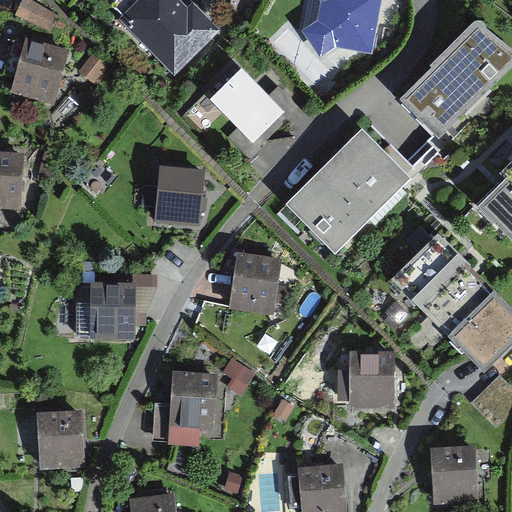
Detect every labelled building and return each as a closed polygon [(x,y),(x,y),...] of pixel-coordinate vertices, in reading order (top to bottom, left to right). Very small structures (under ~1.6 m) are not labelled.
[(27,0),(26,0),(20,15),(53,29),(59,14),(27,0)] [(188,0),(107,0),(99,10),(178,77),(221,28),(188,0)] [(303,0),(305,4),(305,22),(292,33),(312,50),(324,42),(374,55),(378,0),(303,0)] [(496,61),(460,29),(396,99),(432,132),(496,61)] [(58,51),(13,42),(3,92),(48,101),(58,51)] [(294,110),(235,55),(191,101),(249,157),(294,110)] [(401,179),(353,132),(282,206),(331,252),(401,179)] [(511,151),(501,164),(511,173),(511,151)] [(17,156),(0,154),(0,209),(14,210),(17,156)] [(511,173),(501,164),(472,197),(511,231),(511,173)] [(200,171),(144,170),(143,224),(199,225),(200,171)] [(453,266),(420,234),(374,280),(407,312),(453,266)] [(274,259),(226,257),(223,311),(272,314),(274,259)] [(481,293),(453,266),(407,312),(435,340),(481,293)] [(135,284),(74,284),(75,339),(135,339),(135,284)] [(506,317),(481,293),(435,340),(462,366),(506,317)] [(389,352),(336,357),(341,412),(394,407),(389,352)] [(213,377),(157,375),(155,432),(211,435),(213,377)] [(78,411),(29,412),(29,468),(79,468),(78,411)] [(474,454),(422,457),(424,509),(476,506),(474,454)] [(341,511),(333,459),(286,468),(294,511),(341,511)] [(169,511),(164,491),(118,503),(120,511),(169,511)]
